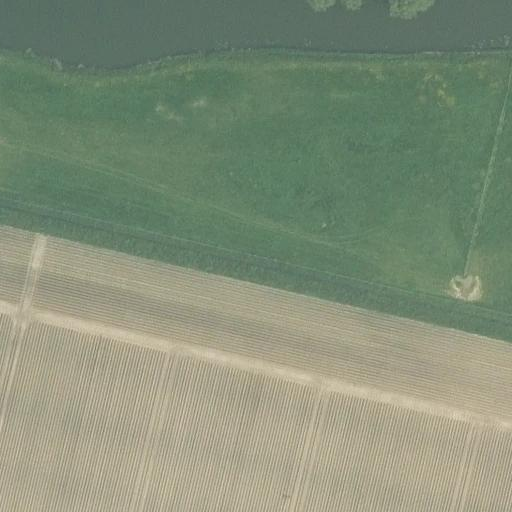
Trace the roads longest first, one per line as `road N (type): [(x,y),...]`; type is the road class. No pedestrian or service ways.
road 1 (track): [(511,258),(485,283),(458,284),(0,139)]
road 2 (track): [(0,221),(511,339)]
